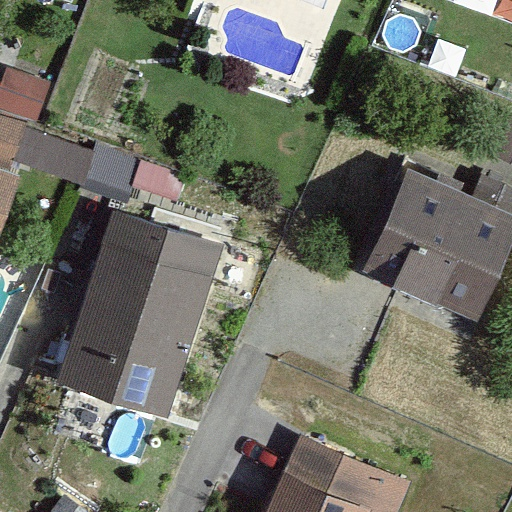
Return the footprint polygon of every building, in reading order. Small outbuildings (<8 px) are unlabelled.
[(8,66),(0,87),(0,107),(33,120),(47,80),(8,66)] [(0,107),(0,207),(17,162),(33,120),(0,107)] [(511,114),(492,160),(511,168),(511,114)] [(94,142),(33,120),(17,162),(79,184),(94,142)] [(142,160),(94,142),(79,184),(127,202),(142,160)] [(511,240),(511,217),(405,174),(364,274),(480,320),(511,240)] [(224,245),(117,208),(58,378),(165,415),(224,245)] [(399,511),(413,480),(299,430),(263,511),(399,511)]
